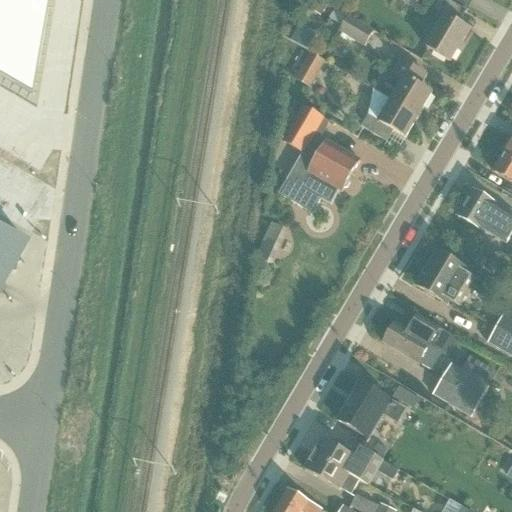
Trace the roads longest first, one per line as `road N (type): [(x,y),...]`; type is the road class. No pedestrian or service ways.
road 1 (residential): [(278,438),(511,53)]
road 2 (unclassified): [(106,0),(40,443)]
